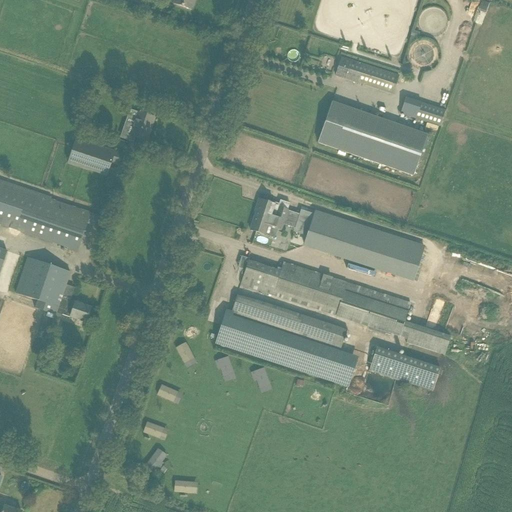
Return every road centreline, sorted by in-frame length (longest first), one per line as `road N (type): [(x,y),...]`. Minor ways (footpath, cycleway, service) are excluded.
road 1 (unclassified): [(78,511),(257,0)]
road 2 (unknown): [(451,0),(455,16),(443,57),(413,90),(396,99),(354,91)]
